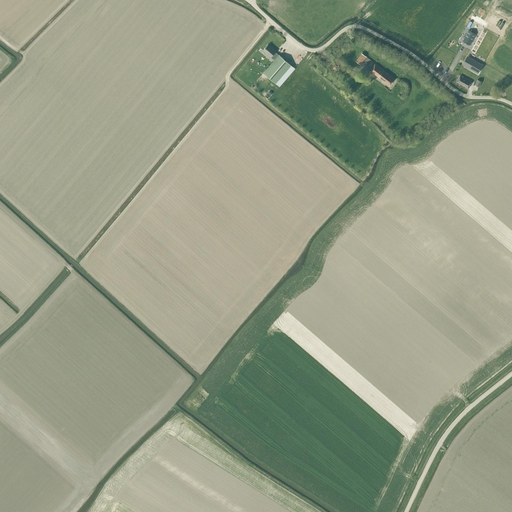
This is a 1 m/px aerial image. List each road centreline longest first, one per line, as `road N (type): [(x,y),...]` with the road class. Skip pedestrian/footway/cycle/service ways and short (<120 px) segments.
road 1 (unclassified): [(511,104),(461,94),(405,49),(359,26),(318,49),(303,47),(248,1)]
road 2 (unclassified): [(405,511),(453,424),(511,373)]
